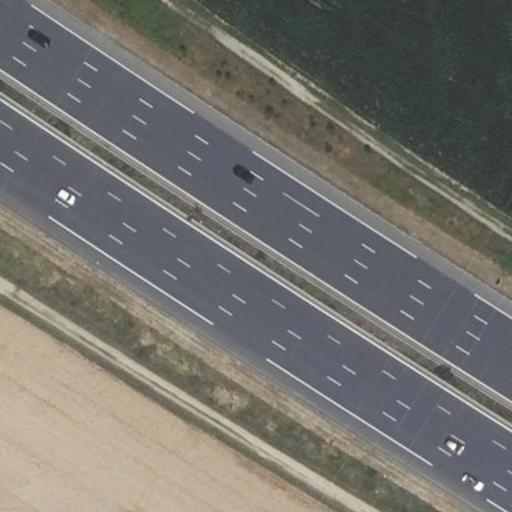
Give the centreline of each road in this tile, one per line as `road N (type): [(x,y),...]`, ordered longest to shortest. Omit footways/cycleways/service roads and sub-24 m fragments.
road 1 (motorway): [(511,359),(0,26)]
road 2 (motorway): [(0,142),(511,474)]
road 3 (track): [(0,289),(373,511)]
road 4 (track): [(174,0),(511,225)]
